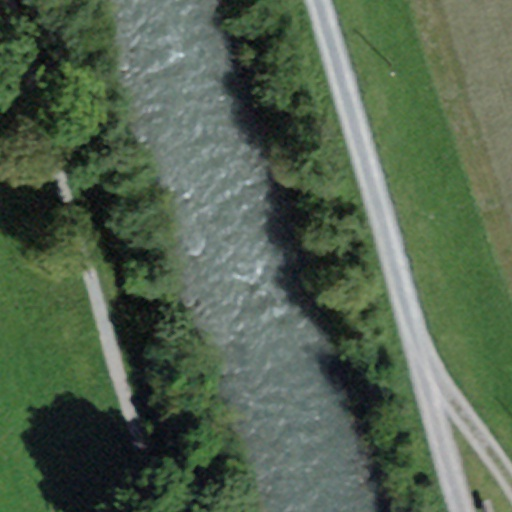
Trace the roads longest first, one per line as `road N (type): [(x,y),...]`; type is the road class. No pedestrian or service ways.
road 1 (track): [(7,0),(160,511)]
road 2 (track): [(461,511),(317,0)]
road 3 (track): [(511,484),(420,360)]
